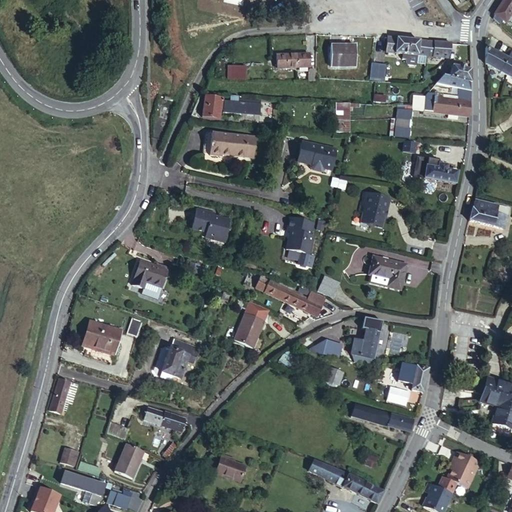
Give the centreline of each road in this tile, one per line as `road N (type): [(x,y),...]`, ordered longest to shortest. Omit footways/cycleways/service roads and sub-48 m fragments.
road 1 (residential): [(466,27),(246,32),(219,42),(138,172)]
road 2 (residential): [(441,329),(363,313),(289,341),(231,389),(172,461),(143,511)]
road 3 (tertiary): [(2,511),(59,303),(128,210),(138,172)]
road 4 (residential): [(441,329),(474,159),(477,27)]
road 5 (tertiary): [(0,56),(28,95),(47,106),(81,108),(120,91)]
